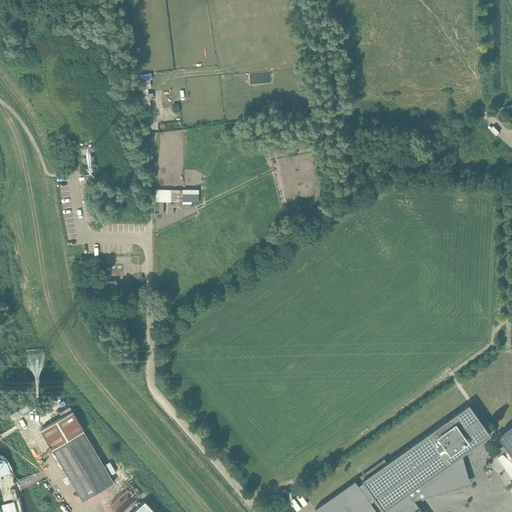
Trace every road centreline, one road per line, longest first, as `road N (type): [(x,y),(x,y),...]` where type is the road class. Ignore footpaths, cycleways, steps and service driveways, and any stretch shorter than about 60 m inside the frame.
road 1 (track): [(208,511),(59,329),(19,143),(0,105)]
road 2 (unclassified): [(258,511),(152,389),(150,249),(140,238),(96,238),(82,229),(71,171)]
